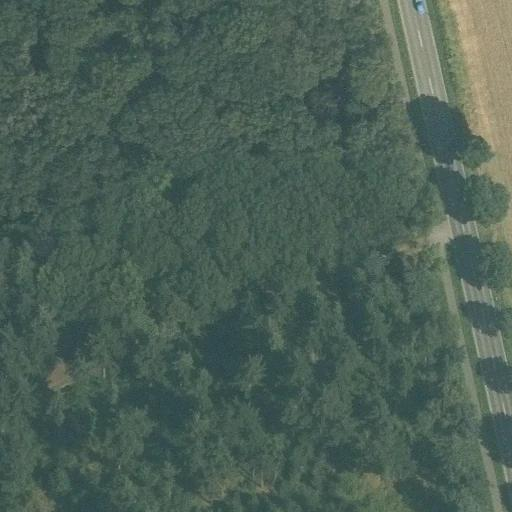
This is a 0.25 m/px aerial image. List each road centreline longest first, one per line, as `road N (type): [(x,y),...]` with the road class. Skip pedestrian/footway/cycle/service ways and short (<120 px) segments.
road 1 (track): [(458,229),(231,298),(55,379),(0,418)]
road 2 (secondary): [(511,486),(410,0)]
